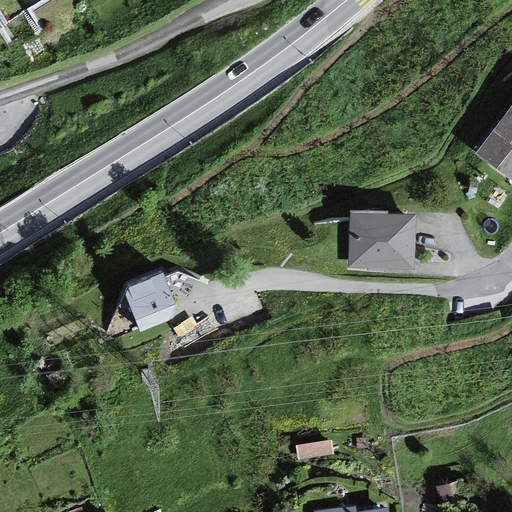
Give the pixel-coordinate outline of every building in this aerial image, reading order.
[(20,0),(27,11),(45,0),(20,0)] [(511,107),(476,155),(511,181),(511,107)] [(417,217),(350,214),(347,264),(414,268),(417,217)] [(163,272),(129,287),(125,295),(136,320),(177,303),(163,272)] [(332,439),(297,445),(299,459),(335,454),(332,439)]
